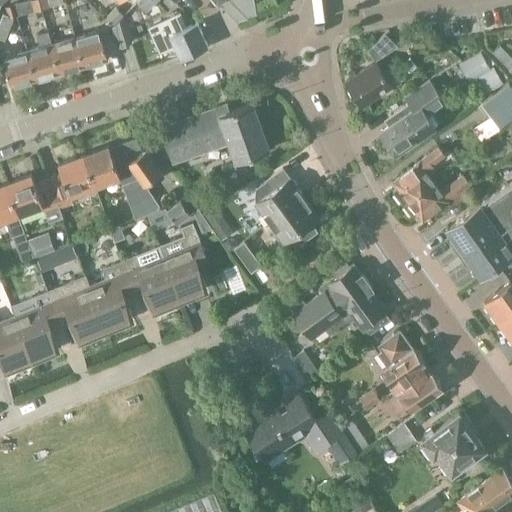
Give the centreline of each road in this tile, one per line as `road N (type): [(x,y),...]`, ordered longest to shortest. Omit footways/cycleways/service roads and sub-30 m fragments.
road 1 (tertiary): [(511,408),(372,215),(331,129),(315,36)]
road 2 (residential): [(0,138),(258,50)]
road 3 (residential): [(0,419),(223,332)]
road 4 (residential): [(315,36),(470,0)]
